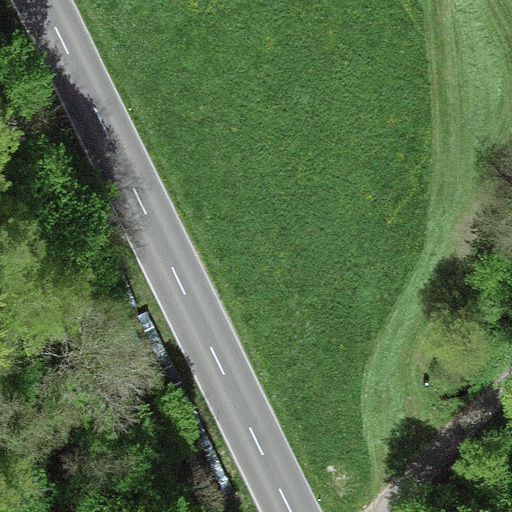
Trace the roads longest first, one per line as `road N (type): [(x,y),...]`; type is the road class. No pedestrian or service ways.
road 1 (tertiary): [(293,511),(44,0)]
road 2 (track): [(511,383),(399,511)]
